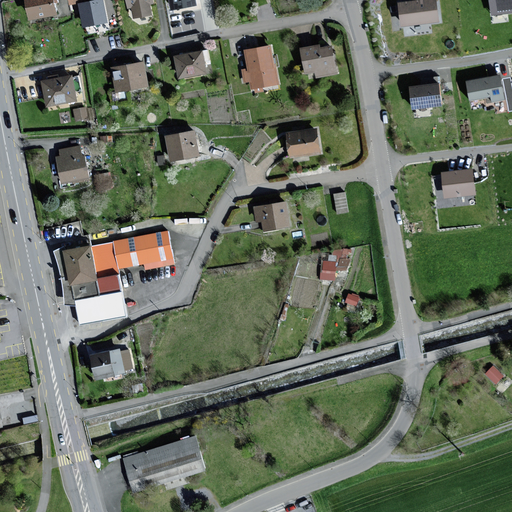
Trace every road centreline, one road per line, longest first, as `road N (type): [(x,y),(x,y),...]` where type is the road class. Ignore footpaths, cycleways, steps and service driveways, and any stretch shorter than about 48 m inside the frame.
road 1 (residential): [(381,167),(239,191),(218,216),(183,295),(109,328),(47,342)]
road 2 (residential): [(0,75),(353,7)]
road 3 (residential): [(243,511),(379,451),(410,406),(412,361)]
road 4 (primary): [(0,115),(47,342)]
road 5 (residential): [(412,361),(381,167)]
road 6 (primary): [(96,511),(48,348)]
road 7 (primary): [(48,348),(77,511)]
road 8 (residential): [(367,75),(511,52)]
road 9 (track): [(511,425),(421,456),(379,451)]
road 10 (residential): [(511,145),(380,164)]
